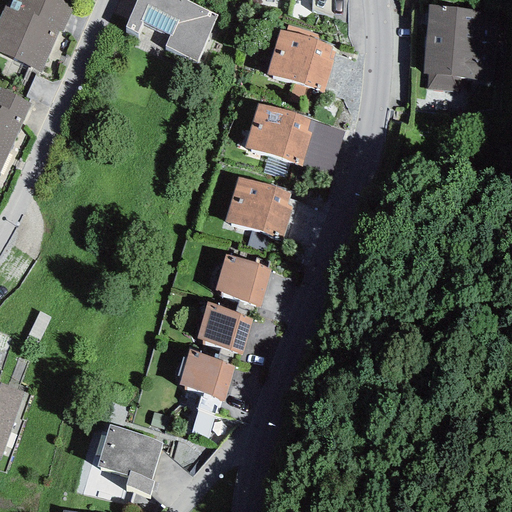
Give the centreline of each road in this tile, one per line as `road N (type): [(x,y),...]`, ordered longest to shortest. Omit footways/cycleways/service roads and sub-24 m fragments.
road 1 (tertiary): [(376,0),(377,82),(359,190),(259,440)]
road 2 (residential): [(0,234),(105,0)]
